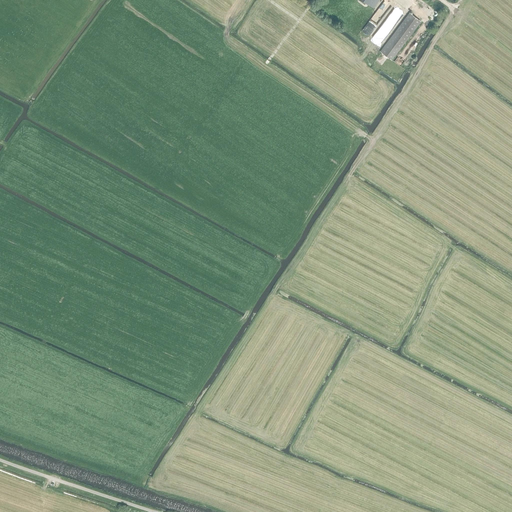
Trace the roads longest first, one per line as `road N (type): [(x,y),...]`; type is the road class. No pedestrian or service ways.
road 1 (track): [(461,0),(348,178)]
road 2 (unclassified): [(154,511),(0,458)]
